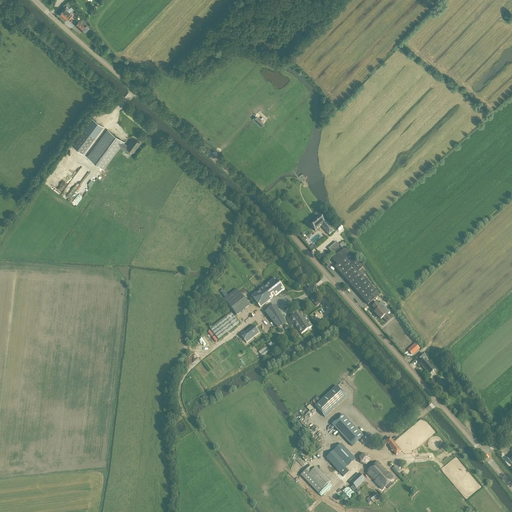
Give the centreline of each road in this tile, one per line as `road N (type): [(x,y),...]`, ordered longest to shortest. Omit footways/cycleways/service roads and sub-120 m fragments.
road 1 (tertiary): [(483,453),(259,199),(34,0)]
road 2 (track): [(4,0),(258,226),(420,415)]
road 3 (track): [(252,511),(183,412),(188,371)]
road 4 (track): [(502,511),(423,413)]
